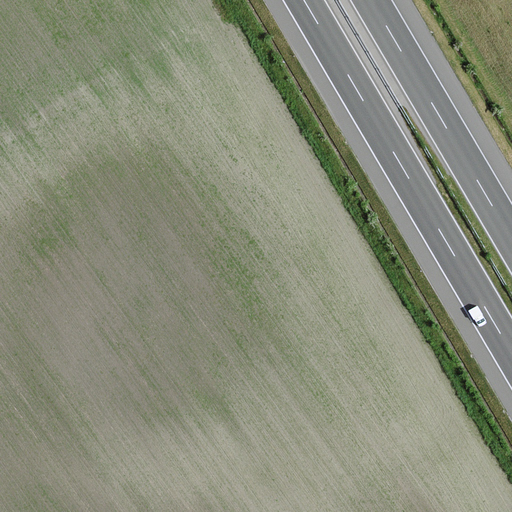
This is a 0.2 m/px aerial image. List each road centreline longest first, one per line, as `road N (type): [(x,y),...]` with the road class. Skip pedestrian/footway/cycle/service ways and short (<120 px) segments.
road 1 (motorway): [(299,0),(511,364)]
road 2 (motorway): [(511,246),(368,0)]
road 3 (track): [(0,141),(224,8)]
